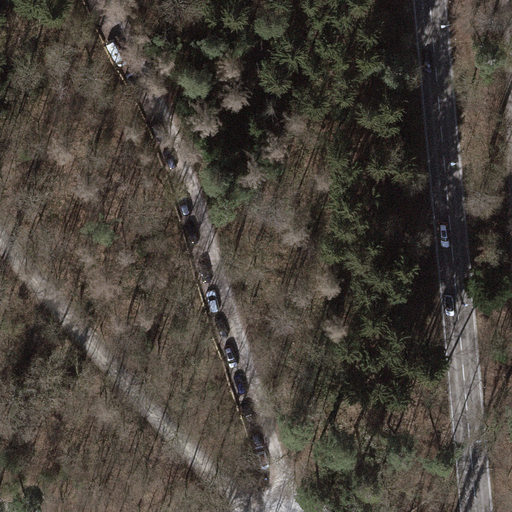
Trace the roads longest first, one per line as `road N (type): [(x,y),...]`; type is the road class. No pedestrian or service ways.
road 1 (track): [(106,0),(167,119),(296,511)]
road 2 (secondary): [(477,511),(434,0)]
road 3 (track): [(275,511),(188,453),(0,232)]
